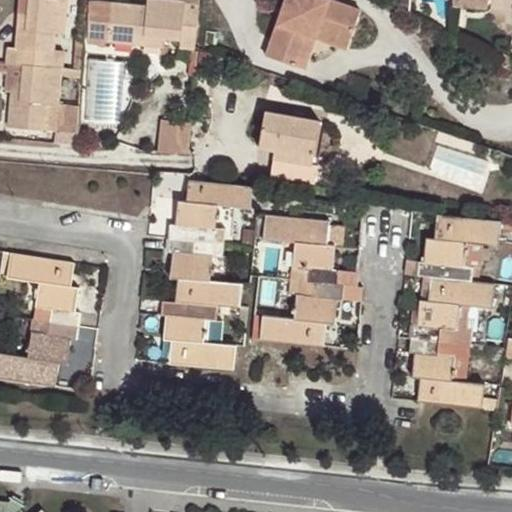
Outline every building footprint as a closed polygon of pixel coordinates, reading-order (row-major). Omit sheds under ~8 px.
[(28,0),(27,12),(26,21),(18,20),(15,47),(8,47),(7,62),(22,64),(20,92),(12,91),(8,127),(58,131),(60,104),(56,103),(59,67),(61,68),(62,51),(54,50),(55,33),(62,34),(65,0),(28,0)] [(163,35),(181,37),(180,45),(193,46),(197,3),(164,0),(146,0),(146,6),(90,2),(87,41),(104,42),(106,39),(143,43),(144,34),(163,35)] [(318,26),(348,37),(358,10),(330,0),(284,0),(266,54),(294,64),(305,33),(314,37),(318,26)] [(26,21),(27,12),(19,11),(18,20),(26,21)] [(345,48),(348,37),(318,26),(314,37),(345,48)] [(304,68),(314,37),(305,33),(294,64),(304,68)] [(143,43),(162,44),(163,35),(144,34),(143,43)] [(5,90),(12,91),(20,92),(22,64),(7,62),(5,90)] [(260,147),(274,149),(310,156),(316,120),(266,112),(260,147)] [(310,156),(274,149),(273,156),(316,162),(322,121),(316,120),(310,156)] [(192,161),(193,135),(164,133),(161,158),(192,161)] [(439,140),(429,169),(482,188),(492,159),(439,140)] [(252,187),(191,181),(188,201),(179,200),(176,225),(172,225),(169,251),(173,252),(171,278),(178,278),(176,302),(163,301),(161,315),(166,315),(164,339),(172,340),(169,364),(233,370),(235,346),(204,343),(205,335),(206,319),(216,321),(217,305),(239,307),(241,283),(210,281),(212,256),(222,258),(225,229),(215,228),(218,204),(250,208),(252,190),(252,187)] [(267,192),(260,191),(258,208),(265,209),(267,192)] [(299,209),(301,197),(287,195),(286,207),(299,209)] [(261,341),(323,347),(325,324),(332,325),(335,301),(339,301),(341,286),(335,285),(336,271),(331,270),(333,246),(326,245),(328,222),(265,215),(264,240),(296,242),(294,267),(309,270),(308,283),(315,284),(313,297),(296,296),(294,311),(294,319),(263,316),(263,319),(261,341)] [(418,402),(480,409),(481,398),(483,383),(466,381),(471,329),(466,328),(469,306),(477,306),(490,308),(493,284),(471,281),(472,267),(462,266),(464,242),(497,246),(500,221),(438,215),(436,239),(428,238),(425,263),(421,263),(419,276),(424,276),(432,277),(429,300),(421,300),(420,325),(413,323),(410,353),(415,353),(413,377),(421,377),(418,402)] [(69,286),(73,264),(12,254),(8,278),(40,282),(28,358),(0,352),(0,378),(55,386),(58,362),(65,363),(70,339),(75,340),(79,313),(74,312),(77,288),(69,286)] [(432,277),(424,276),(421,300),(429,300),(432,277)] [(294,311),(296,296),(281,295),(279,310),(294,311)] [(415,299),(413,323),(420,325),(421,300),(415,299)] [(475,329),(477,306),(469,306),(466,328),(471,329),(475,329)] [(253,340),(261,341),(263,319),(255,318),(253,340)] [(222,322),(216,321),(206,319),(205,335),(221,337),(222,322)] [(480,409),(495,410),(496,400),(481,398),(480,409)] [(13,497),(10,503),(20,509),(23,501),(13,497)] [(23,511),(20,509),(10,503),(0,501),(0,511),(42,511),(41,510),(39,511),(23,511)]
